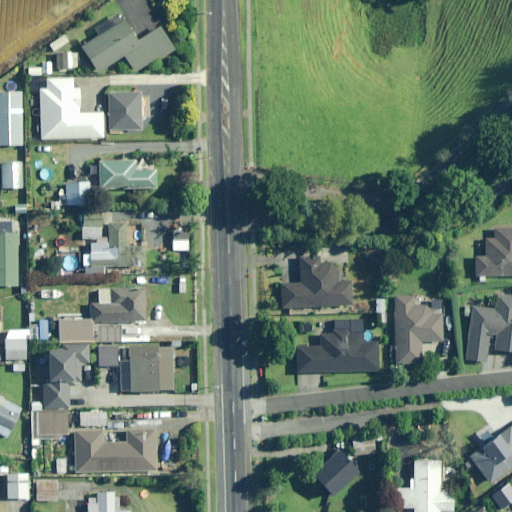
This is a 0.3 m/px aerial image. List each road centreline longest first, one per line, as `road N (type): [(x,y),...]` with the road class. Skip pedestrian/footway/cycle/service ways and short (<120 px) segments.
road 1 (tertiary): [(233,407),(222,0)]
road 2 (residential): [(511,376),(233,407)]
